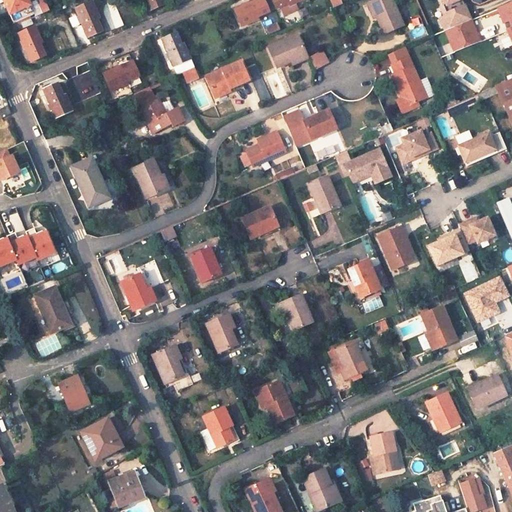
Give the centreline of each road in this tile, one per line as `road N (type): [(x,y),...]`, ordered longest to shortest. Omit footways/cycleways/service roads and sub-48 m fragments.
road 1 (residential): [(347,76),(225,128),(211,140),(198,202),(82,251)]
road 2 (residential): [(12,87),(211,0)]
road 3 (residential): [(307,260),(119,337)]
road 4 (unclassified): [(193,511),(119,337)]
road 5 (residential): [(339,417),(226,471),(210,491),(218,511)]
